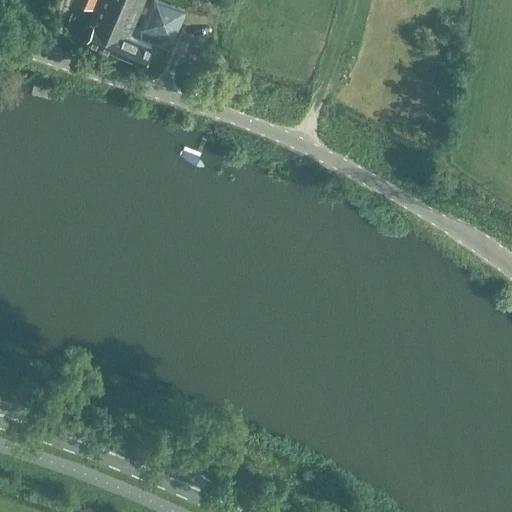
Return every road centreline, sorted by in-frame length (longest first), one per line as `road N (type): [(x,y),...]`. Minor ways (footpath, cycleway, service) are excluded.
road 1 (unclassified): [(511,275),(438,220),(290,137),(0,41)]
road 2 (primary): [(242,511),(107,449),(0,415)]
road 3 (track): [(354,0),(296,140)]
